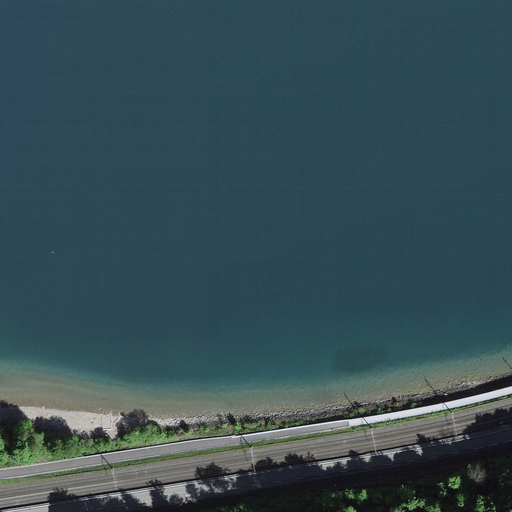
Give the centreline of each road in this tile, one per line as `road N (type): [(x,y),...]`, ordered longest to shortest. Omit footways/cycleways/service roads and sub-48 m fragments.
road 1 (track): [(0,472),(324,426),(511,389)]
road 2 (primary): [(511,440),(80,511)]
